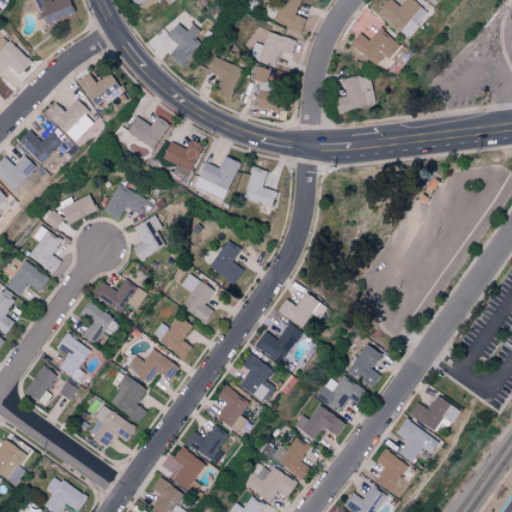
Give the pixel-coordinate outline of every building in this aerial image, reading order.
[(34,0),(45,24),(74,12),(68,0),(55,0),(51,2),(50,0),(34,0)] [(296,15),(300,0),(281,0),(273,22),(300,32),(305,18),(296,15)] [(386,0),(377,11),(407,38),(430,14),(414,0),(404,0),(399,6),(391,0),(386,0)] [(177,45),(167,56),(181,67),(201,43),(195,38),(201,32),(191,24),(185,31),(176,23),(166,36),(177,45)] [(369,40),(359,32),(345,49),(363,64),(367,59),(376,66),(385,55),(389,58),(400,45),(379,28),(369,40)] [(273,65),(279,50),(290,54),(295,41),(267,31),(262,45),(255,42),(249,56),(273,65)] [(19,75),(31,61),(3,36),(0,38),(0,73),(8,65),(19,75)] [(229,96),(242,69),(214,56),(207,71),(219,77),(213,89),(229,96)] [(75,82),(93,107),(103,99),(106,103),(121,92),(107,73),(94,83),(86,74),(75,82)] [(369,74),(342,80),(346,96),(336,98),(339,112),(376,103),(369,74)] [(44,114),(74,142),(92,123),(84,116),(88,112),(75,99),(63,112),(54,103),(44,114)] [(126,133),(154,148),(167,122),(156,116),(151,125),(135,116),(126,133)] [(40,164),(62,143),(51,131),(40,142),(29,129),(17,140),(40,164)] [(178,165),(175,172),(188,177),(202,144),(190,139),(186,148),(169,141),(162,158),(178,165)] [(14,166),(3,156),(0,158),(0,178),(13,190),(35,167),(23,156),(14,166)] [(194,186),(223,199),(240,164),(224,156),(218,168),(205,162),(194,186)] [(267,170),(252,166),(243,199),(272,206),(275,191),(262,187),(267,170)] [(103,211),(118,219),(124,206),(138,213),(145,199),(118,184),(103,211)] [(70,197),(58,203),(68,224),(97,210),(89,194),(73,202),(70,197)] [(55,229),(62,217),(49,209),(42,220),(55,229)] [(138,260),(164,247),(156,231),(161,228),(155,215),(133,226),(141,243),(132,248),(138,260)] [(33,237),(38,240),(28,258),(54,272),(61,260),(52,256),(62,239),(39,226),(33,237)] [(232,284),(243,270),(231,261),(240,250),(228,240),(208,265),(232,284)] [(27,283),(38,292),(49,278),(24,260),(5,285),(18,295),(27,283)] [(205,323),(213,311),(204,304),(213,291),(188,273),(180,285),(190,292),(181,307),(205,323)] [(101,281),(92,295),(120,312),(126,303),(135,308),(145,293),(124,280),(116,291),(101,281)] [(0,328),(6,332),(13,321),(4,316),(15,298),(0,289),(0,328)] [(326,307),(303,293),(295,306),(283,299),(275,312),(302,328),(310,314),(319,319),(326,307)] [(90,322),(81,337),(95,345),(106,327),(108,328),(114,318),(86,301),(78,315),(90,322)] [(191,346),(183,342),(192,325),(176,316),(170,328),(160,323),(151,338),(185,357),(191,346)] [(300,332),(287,323),(276,340),(263,331),(253,346),(279,363),(300,332)] [(80,382),(85,373),(78,369),(90,349),(64,334),(55,348),(66,355),(58,369),(80,382)] [(381,354),(364,344),(347,371),(372,387),(379,375),(371,369),(381,354)] [(133,355),(125,368),(148,382),(155,371),(170,380),(178,367),(151,349),(143,361),(133,355)] [(273,371),(250,353),(241,365),(249,371),(239,384),(265,404),(276,389),(265,381),(273,371)] [(56,375),(42,365),(23,392),(37,402),(56,375)] [(138,423),(146,411),(136,404),(146,390),(126,375),(108,401),(138,423)] [(338,383),(328,377),(315,398),(339,412),(348,398),(357,404),(366,390),(342,376),(338,383)] [(216,397),(226,403),(216,419),(239,433),(247,420),(240,416),(249,402),(223,385),(216,397)] [(407,415),(432,431),(438,422),(447,428),(459,411),(435,396),(426,409),(416,402),(407,415)] [(125,441),(135,427),(102,405),(94,418),(97,420),(87,434),(106,447),(114,434),(125,441)] [(344,421),(315,406),(308,420),(299,415),(293,427),(315,438),(320,427),(337,436),(344,421)] [(396,453),(410,463),(421,449),(428,454),(437,443),(404,419),(393,433),(405,441),(396,453)] [(210,460),(227,434),(213,424),(204,438),(193,431),(185,443),(210,460)] [(270,459),(301,479),(308,467),(300,462),(309,447),(294,438),(286,450),(278,445),(270,459)] [(0,473),(16,484),(24,471),(19,467),(27,454),(4,440),(0,445),(0,473)] [(172,461),(180,465),(172,481),(189,490),(203,461),(179,449),(172,461)] [(374,483),(391,492),(406,464),(381,450),(374,463),(383,467),(374,483)] [(45,505),(55,511),(58,511),(65,503),(77,511),(87,497),(53,475),(46,486),(53,492),(45,505)] [(164,511),(184,511),(185,511),(176,505),(184,494),(158,477),(150,489),(160,495),(154,505),(164,511)] [(362,499),(351,492),(343,504),(353,511),(374,511),(386,496),(371,486),(362,499)] [(259,511),(264,504),(249,496),(243,508),(234,502),(228,511),(259,511)]
